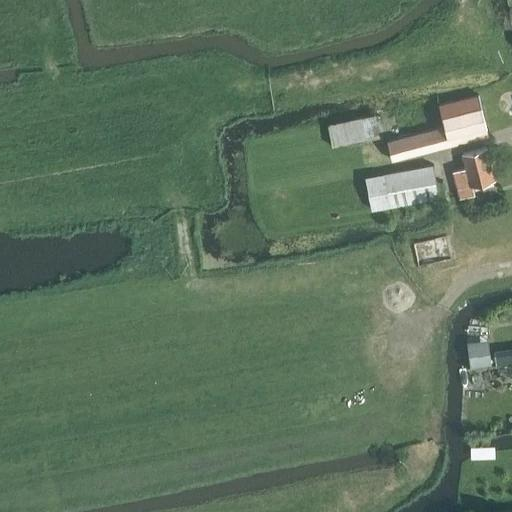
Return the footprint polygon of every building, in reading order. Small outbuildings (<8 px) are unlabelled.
[(489,135),(478,95),(438,105),(444,126),(388,140),(392,159),(489,135)] [(330,124),(334,145),(380,135),(376,114),(330,124)] [(494,178),(486,146),(462,153),(466,167),(452,171),(459,198),(474,194),(471,184),(494,178)] [(433,164),(384,173),(367,176),(373,208),(439,196),(433,164)] [(511,345),(496,346),(497,360),(511,359),(511,345)]
